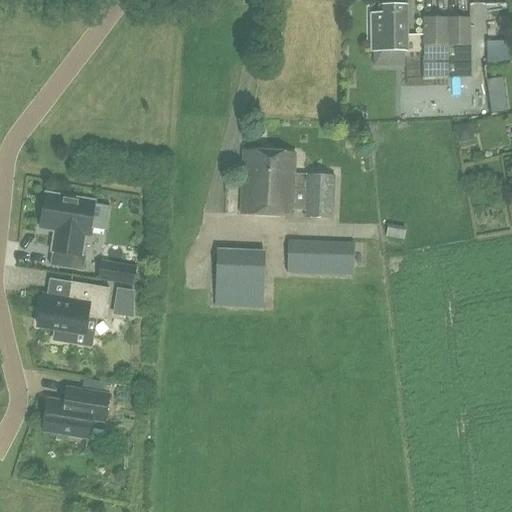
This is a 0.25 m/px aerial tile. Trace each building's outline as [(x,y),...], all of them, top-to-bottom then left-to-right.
[(370,15),(371,52),(406,51),(406,6),(380,6),(380,14),(370,15)] [(424,57),(423,57),(423,58),(423,77),(447,77),(471,77),(470,46),(471,37),(471,19),(470,19),(423,17),(423,34),(423,46),(424,46),(425,57),(424,57)] [(490,114),(505,112),(504,96),(488,98),(490,114)] [(240,215),(294,217),(294,211),(304,211),(304,217),(334,218),(335,176),(296,173),(297,152),(243,150),(240,215)] [(68,255),(66,268),(83,271),(85,256),(80,255),(84,235),(88,236),(94,202),(45,195),(44,200),(39,200),(38,211),(42,212),(39,228),(55,231),(52,252),(68,255)] [(354,276),(355,243),(289,241),(287,273),(354,276)] [(263,308),(266,251),(218,249),(216,306),(263,308)] [(100,268),(98,280),(132,286),(135,268),(115,265),(114,271),(100,268)] [(109,288),(70,282),(67,299),(41,295),(36,326),(55,329),(53,341),(75,344),(77,333),(84,334),(87,318),(104,320),(109,288)] [(133,311),(134,292),(117,290),(114,309),(133,311)] [(80,380),(78,390),(108,395),(110,385),(80,380)] [(104,422),(108,395),(78,390),(66,388),(64,402),(47,399),(42,431),(87,439),(90,420),(104,422)]
